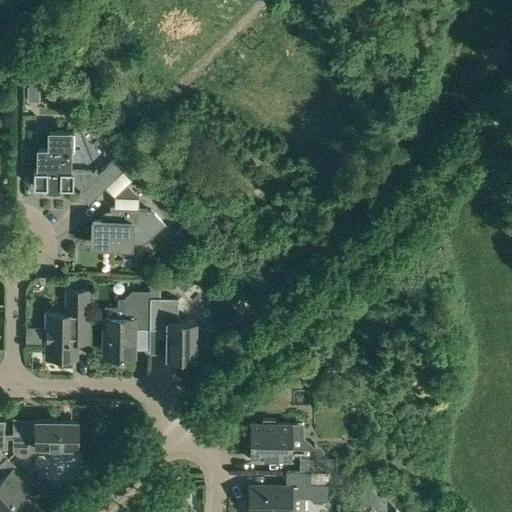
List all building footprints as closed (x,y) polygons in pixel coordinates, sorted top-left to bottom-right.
[(33,170),(33,187),(47,187),(47,184),(59,185),(59,187),(73,187),(73,185),(73,177),(73,171),(68,170),(68,150),(73,150),(74,132),(71,132),(71,130),(47,129),(47,150),(39,149),(38,170),(33,170)] [(81,190),(78,193),(88,203),(126,166),(117,156),(98,174),(87,185),(81,190)] [(73,177),(73,185),(76,185),(81,190),(87,185),(98,174),(95,171),(73,171),(73,177)] [(127,185),(114,197),(139,197),(127,185)] [(103,218),(103,220),(92,220),(91,246),(131,248),(131,243),(145,243),(165,224),(151,210),(110,208),(110,214),(107,214),(103,218)] [(46,313),(45,357),(56,357),(56,359),(58,361),(70,361),(72,359),(72,357),(76,357),(77,326),(89,326),(89,290),(73,290),(66,296),(66,313),(46,313)] [(104,348),(96,348),(96,349),(104,349),(103,358),(134,358),(134,329),(149,329),(149,291),(132,291),(124,299),(123,318),(104,318),(104,348)] [(165,329),(165,347),(165,349),(171,352),(170,359),(196,359),(196,350),(209,337),(204,331),(204,327),(196,327),(196,321),(181,321),(177,317),(178,298),(149,298),(149,329),(165,329)] [(250,423),(249,459),(291,460),(291,454),(299,454),(299,472),(335,472),(335,458),(311,458),(311,446),(299,433),(292,433),(292,424),(275,423),(275,419),(262,419),(262,423),(250,423)] [(0,420),(0,446),(7,447),(7,438),(12,438),(12,447),(12,450),(22,461),(33,451),(47,451),(47,446),(62,446),(73,446),(73,441),(77,441),(77,422),(35,421),(35,423),(17,423),(17,420),(16,420),(15,433),(15,434),(4,434),(4,421),(0,420)] [(0,508),(3,511),(22,511),(31,503),(14,485),(24,476),(6,457),(0,463),(0,508)] [(359,470),(358,511),(362,511),(371,504),(377,511),(399,511),(400,477),(402,474),(402,473),(381,493),(359,470)] [(249,486),(248,511),(290,511),(291,502),(295,498),(311,498),(314,500),(327,500),(328,485),(310,484),(310,472),(285,472),(285,486),(249,486)]
